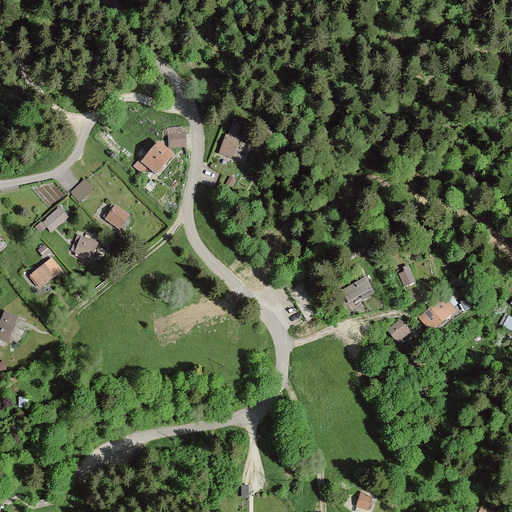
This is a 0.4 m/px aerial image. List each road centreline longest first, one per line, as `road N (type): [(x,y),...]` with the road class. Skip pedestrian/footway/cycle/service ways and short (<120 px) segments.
road 1 (unclassified): [(195,116),(192,235),(256,301),(282,343),(282,380),(270,404),(253,415),(130,438),(90,458),(68,491)]
road 2 (residential): [(0,184),(63,167),(85,127),(110,108),(152,100),(195,116)]
road 3 (unclassified): [(108,0),(188,93),(195,116)]
